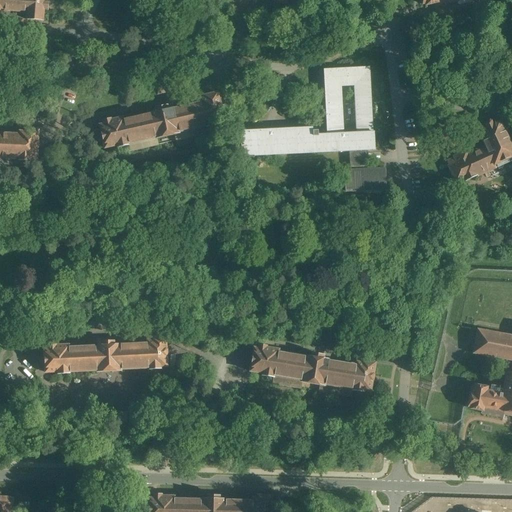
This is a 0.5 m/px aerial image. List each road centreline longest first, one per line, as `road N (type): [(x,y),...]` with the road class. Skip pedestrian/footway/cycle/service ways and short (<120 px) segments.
road 1 (residential): [(398,488),(0,476)]
road 2 (residential): [(398,488),(409,316),(400,98)]
road 3 (residential): [(85,32),(287,69),(388,34)]
road 4 (residential): [(54,163),(61,104),(85,32)]
